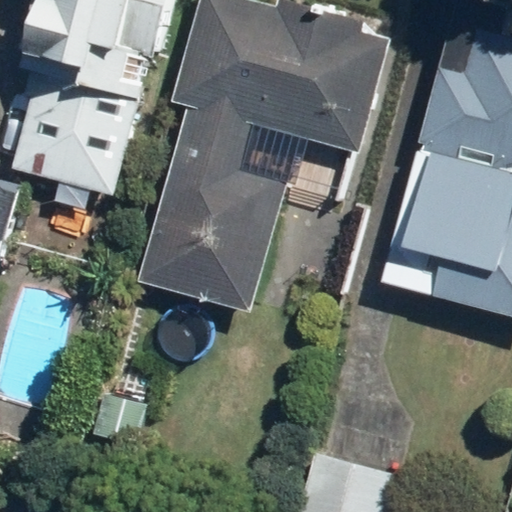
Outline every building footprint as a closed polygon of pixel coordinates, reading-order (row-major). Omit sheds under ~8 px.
[(10,164),(117,192),(152,55),(158,57),(172,0),(37,0),(24,49),(39,53),(10,164)] [(140,278),(254,307),(290,170),(250,160),(261,121),(373,150),(404,35),(269,0),(193,0),(169,94),(187,99),(140,278)] [(441,295),(511,314),(511,34),(511,35),(511,32),(511,7),(483,0),(473,0),(429,162),(457,170),(442,222),(460,227),(441,295)] [(0,257),(12,261),(33,186),(0,176),(0,257)] [(99,430),(149,446),(162,405),(111,390),(99,430)] [(309,511),(397,511),(408,471),(326,451),(309,511)]
